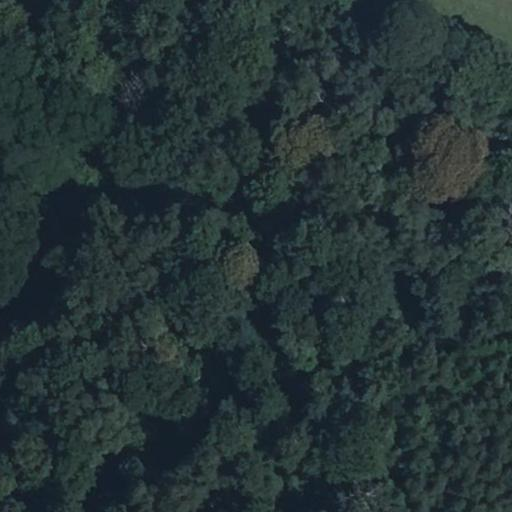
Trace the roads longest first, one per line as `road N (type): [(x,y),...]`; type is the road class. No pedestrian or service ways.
road 1 (track): [(358,511),(511,227)]
road 2 (track): [(332,0),(511,108)]
road 3 (track): [(0,290),(10,253),(0,157)]
